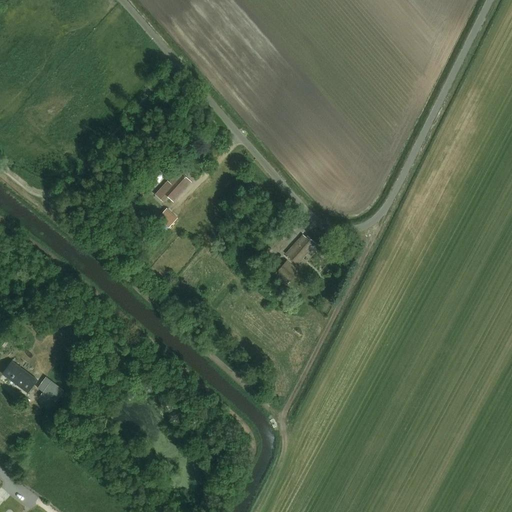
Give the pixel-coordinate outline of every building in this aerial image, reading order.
[(170,182),(158,195),(165,202),(170,197),(176,202),(194,183),(182,172),(172,183),(170,182)] [(169,229),(179,218),(167,208),(158,218),(169,229)] [(300,264),(318,244),(309,236),(308,237),(304,234),(287,253),(300,264)] [(299,272),(288,262),(279,272),(291,282),(299,272)] [(38,379),(12,361),(3,374),(28,393),(34,385),(36,381),(38,379)] [(46,377),(37,388),(43,392),(39,397),(53,406),(65,391),(46,377)]
